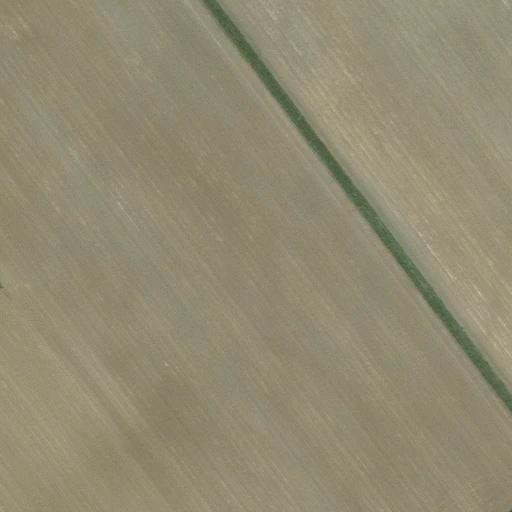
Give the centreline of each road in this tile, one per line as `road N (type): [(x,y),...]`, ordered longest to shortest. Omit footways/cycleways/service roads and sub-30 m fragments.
road 1 (residential): [(0,222),(111,236),(220,265),(340,316),(364,343)]
road 2 (residential): [(167,0),(383,66),(511,132)]
road 3 (residential): [(124,511),(364,343)]
road 4 (residential): [(364,343),(511,236)]
